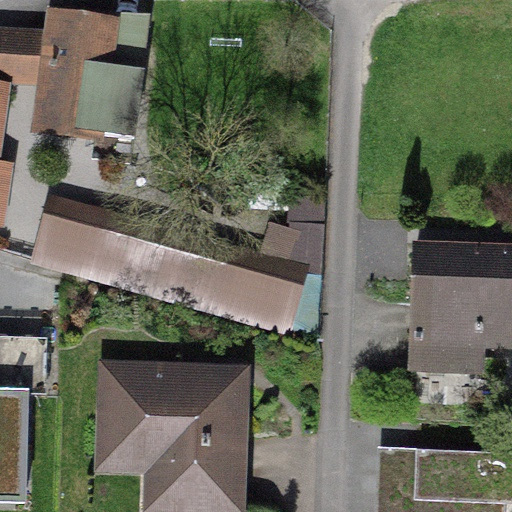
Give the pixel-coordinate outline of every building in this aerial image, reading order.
[(91,139),(106,31),(52,24),(49,44),(0,41),(0,79),(44,82),(37,132),(91,139)] [(137,245),(141,231),(45,204),(29,264),(278,332),(290,288),(137,245)] [(483,263),(483,255),(412,253),(407,406),(476,407),(478,348),(511,348),(511,255),(499,255),(499,263),(483,263)] [(236,381),(106,376),(102,466),(168,468),(166,508),(231,511),(236,381)] [(0,511),(33,511),(36,394),(0,393),(0,511)] [(508,454),(382,452),(380,511),(506,511),(507,484),(508,454)]
